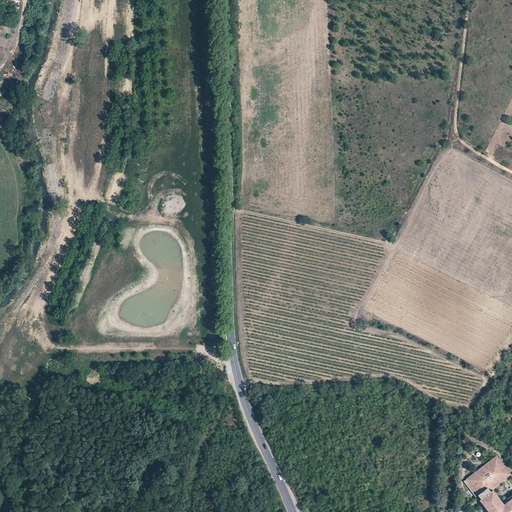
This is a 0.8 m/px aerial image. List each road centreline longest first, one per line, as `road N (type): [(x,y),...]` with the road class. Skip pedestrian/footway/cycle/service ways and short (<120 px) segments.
road 1 (tertiary): [(292,511),(232,351),(225,0)]
road 2 (track): [(482,376),(391,335),(349,326),(454,129)]
road 3 (track): [(511,171),(454,129),(470,0)]
road 4 (track): [(394,245),(231,208)]
